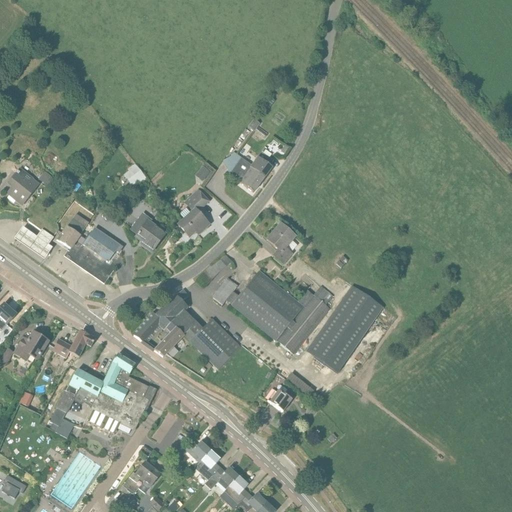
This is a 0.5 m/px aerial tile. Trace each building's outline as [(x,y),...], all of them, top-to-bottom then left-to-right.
[(248,128),(263,140),(267,135),(257,127),(259,124),(254,120),(248,128)] [(269,158),(262,152),(251,166),(250,167),(264,178),(272,168),(265,164),(269,158)] [(229,175),(234,179),(253,193),(264,178),(250,167),(251,166),(235,155),(222,162),(229,175)] [(147,181),(134,165),(127,170),(128,171),(123,175),(134,190),(147,181)] [(201,183),(210,173),(202,167),(194,177),(201,183)] [(38,179),(46,186),(52,178),(44,172),(38,179)] [(14,190),(7,199),(13,204),(16,201),(21,205),(38,185),(32,181),(28,186),(16,177),(9,186),(14,190)] [(202,232),(209,225),(198,212),(203,208),(193,197),(185,203),(194,213),(178,226),(189,239),(200,229),(202,232)] [(48,233),(54,237),(58,230),(33,213),(27,221),(40,231),(42,229),(48,233)] [(76,216),(63,234),(59,232),(54,240),(63,247),(62,248),(63,249),(65,247),(69,250),(87,225),(88,224),(76,216)] [(151,253),(165,235),(147,221),(135,237),(142,243),(141,245),(151,253)] [(88,225),(88,226),(87,225),(69,250),(67,252),(68,253),(65,257),(104,285),(115,269),(110,265),(122,249),(88,225)] [(295,239),(280,225),(266,241),(279,252),(276,255),(285,264),(294,253),(288,247),(295,239)] [(20,236),(15,242),(44,263),(48,258),(53,251),(49,248),(54,240),(44,233),(38,240),(24,230),(20,236)] [(231,263),(224,255),(213,264),(221,271),(231,263)] [(342,257),(336,265),(335,265),(340,269),(347,262),(342,257)] [(196,282),(203,289),(216,276),(221,271),(213,264),(211,267),(196,282)] [(237,299),(232,294),(225,302),(231,306),(230,307),(269,338),(297,302),(258,272),(237,299)] [(232,294),(236,288),(227,280),(212,299),(221,307),(225,302),(232,294)] [(306,291),(297,302),(269,338),(275,343),(275,342),(293,356),(329,310),(325,307),(332,298),(320,287),(313,296),(306,291)] [(350,287),(306,358),(340,378),(383,308),(350,287)] [(196,324),(192,328),(180,317),(188,309),(175,296),(155,317),(153,315),(136,333),(133,337),(142,343),(160,323),(170,333),(154,352),(162,358),(165,355),(171,359),(178,352),(173,347),(182,337),(218,372),(241,350),(213,322),(203,331),(196,324)] [(0,327),(3,330),(6,326),(7,326),(17,314),(10,308),(9,310),(3,305),(0,309),(0,327)] [(91,348),(95,340),(80,332),(71,348),(58,341),(52,353),(66,360),(68,354),(78,359),(85,346),(91,348)] [(48,343),(32,334),(28,340),(25,338),(15,353),(26,360),(29,354),(38,359),(48,343)] [(0,357),(0,366),(3,368),(12,354),(5,349),(0,357)] [(117,355),(117,356),(112,364),(103,385),(102,384),(93,407),(91,411),(132,429),(133,430),(143,409),(142,409),(145,403),(145,402),(147,403),(147,401),(146,400),(121,388),(126,380),(135,366),(117,355)] [(73,401),(86,376),(85,376),(76,371),(66,392),(64,392),(55,409),(56,409),(47,427),(56,432),(57,432),(60,426),(62,420),(65,414),(66,414),(73,401)] [(291,374),(286,380),(308,399),(313,392),(291,374)] [(93,407),(102,384),(86,376),(73,401),(81,405),(82,402),(93,407)] [(138,385),(126,380),(121,388),(146,400),(153,385),(143,376),(138,385)] [(274,392),(273,394),(267,402),(282,413),(291,401),(278,391),(276,393),(274,392)] [(29,408),(33,396),(24,393),(21,405),(29,408)] [(90,424),(101,429),(106,418),(95,414),(90,424)] [(70,431),(73,425),(62,420),(60,426),(70,431)] [(164,421),(153,437),(161,442),(172,426),(164,421)] [(56,432),(55,433),(66,439),(70,431),(60,426),(57,432),(56,432)] [(191,444),(185,451),(193,458),(194,457),(200,462),(209,452),(200,443),(196,448),(191,444)] [(151,454),(143,448),(140,452),(148,458),(151,454)] [(194,469),(207,482),(219,469),(215,466),(219,461),(209,452),(200,462),(194,469)] [(144,495),(160,475),(149,467),(147,469),(143,466),(136,474),(134,473),(134,472),(123,486),(126,488),(127,491),(133,496),(136,496),(141,489),(146,492),(144,494),(144,495)] [(223,484),(227,488),(237,478),(228,469),(224,474),(219,469),(207,482),(204,486),(209,491),(218,482),(222,485),(223,484)] [(26,487),(7,477),(3,484),(6,485),(2,492),(14,500),(18,492),(22,494),(26,487)] [(237,478),(227,488),(223,493),(237,507),(240,503),(247,495),(243,491),(247,487),(237,478)] [(252,511),(258,511),(265,504),(256,495),(252,499),(247,495),(240,503),(249,511),(250,510),(252,511)] [(155,497),(148,505),(156,511),(157,511),(164,506),(155,497)]
